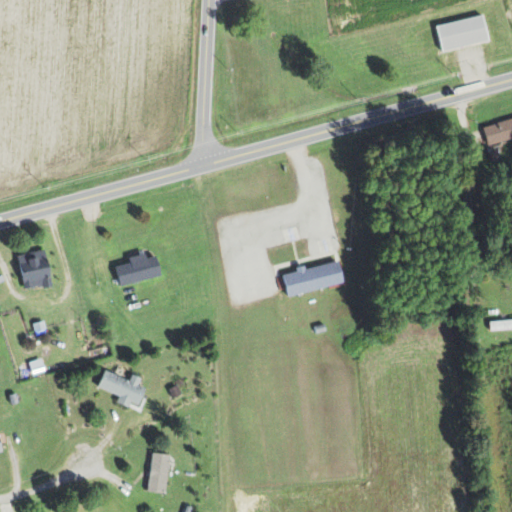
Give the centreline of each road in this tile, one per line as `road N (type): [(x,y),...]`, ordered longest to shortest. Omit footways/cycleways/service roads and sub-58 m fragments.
road 1 (primary): [(511,78),(200,167)]
road 2 (primary): [(0,221),(200,167)]
road 3 (residential): [(200,167),(203,0)]
